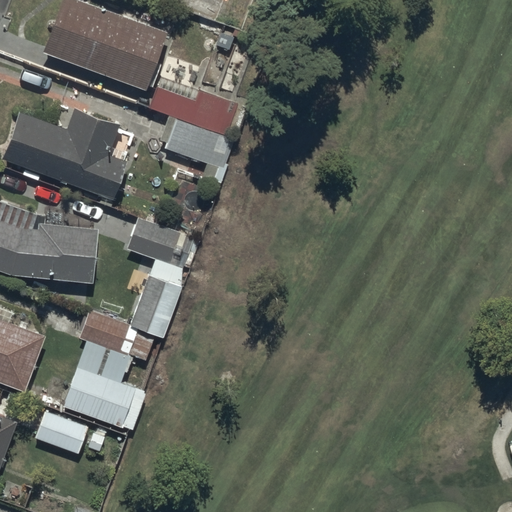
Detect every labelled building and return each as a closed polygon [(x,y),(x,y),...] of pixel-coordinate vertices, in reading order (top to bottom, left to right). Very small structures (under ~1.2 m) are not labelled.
[(169,35),(71,0),(62,0),(43,54),(148,92),(169,35)] [(179,119),(226,138),(238,103),(185,85),(190,70),(172,64),(167,78),(161,76),(157,88),(150,109),(179,119)] [(19,113),(2,160),(25,168),(22,175),(38,181),(41,174),(115,200),(128,161),(110,155),(119,129),(72,112),(66,129),(19,113)] [(226,138),(179,119),(178,122),(177,123),(175,129),(168,149),(224,167),(233,141),(226,138)] [(0,271),(12,276),(93,283),(97,230),(45,225),(46,216),(0,200),(0,271)] [(195,239),(138,218),(126,250),(183,271),(195,239)] [(182,288),(148,276),(130,326),(90,311),(80,340),(87,343),(65,406),(135,431),(148,392),(121,382),(130,356),(148,362),(156,338),(163,340),(182,288)] [(0,385),(23,394),(44,337),(0,320),(0,385)] [(88,428),(45,412),(35,439),(78,455),(82,445),(100,452),(106,438),(87,431),(88,428)] [(0,470),(17,423),(0,417),(0,470)]
